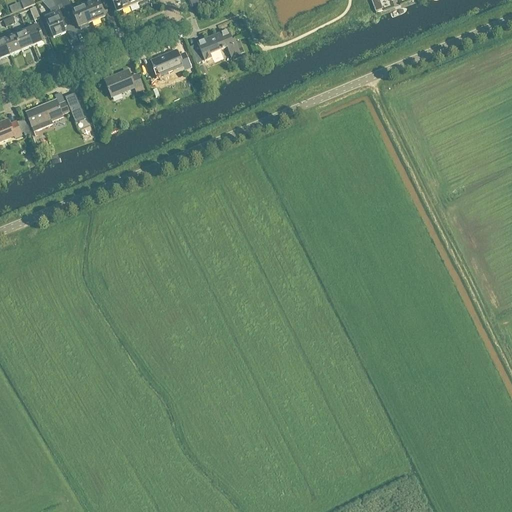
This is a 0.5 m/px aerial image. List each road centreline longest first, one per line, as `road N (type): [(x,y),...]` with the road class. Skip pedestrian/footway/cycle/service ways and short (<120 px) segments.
road 1 (unclassified): [(0,232),(511,19)]
road 2 (track): [(370,77),(511,360)]
road 3 (residential): [(0,94),(176,22),(168,0)]
